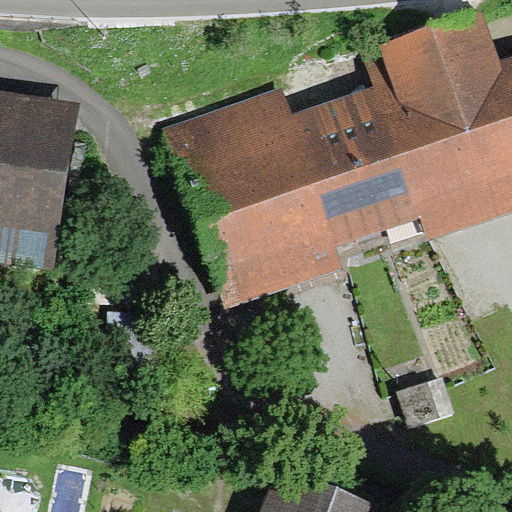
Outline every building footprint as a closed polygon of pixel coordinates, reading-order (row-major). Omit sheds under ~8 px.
[(483,16),(364,57),(376,94),(422,226),(428,246),(511,216),(511,63),(501,68),(483,16)] [(422,226),(376,94),(294,122),(284,92),(167,132),(230,315),(344,276),(337,255),(422,226)] [(0,268),(53,277),(80,111),(0,97),(0,268)] [(109,313),(104,370),(155,374),(160,317),(109,313)] [(358,511),(277,481),(264,511),(358,511)]
